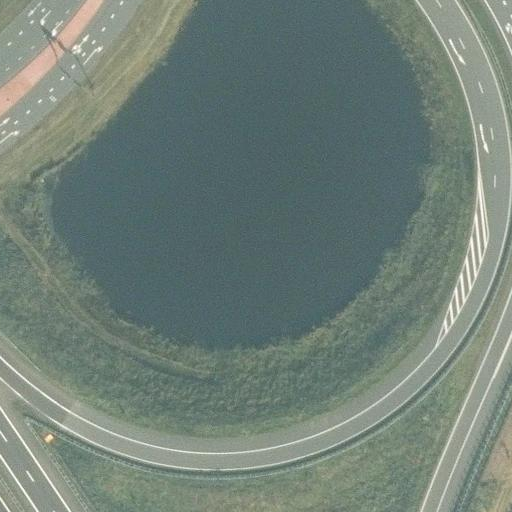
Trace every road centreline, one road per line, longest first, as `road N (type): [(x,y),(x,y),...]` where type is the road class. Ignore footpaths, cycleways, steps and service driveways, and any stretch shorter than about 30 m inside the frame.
road 1 (motorway): [(443,0),(489,93),(503,187),(480,282),(461,320),(390,397),(328,436),(285,449),(184,453),(74,423),(0,367)]
road 2 (motorway): [(427,511),(511,307)]
road 3 (secondary): [(0,135),(73,66),(123,0)]
